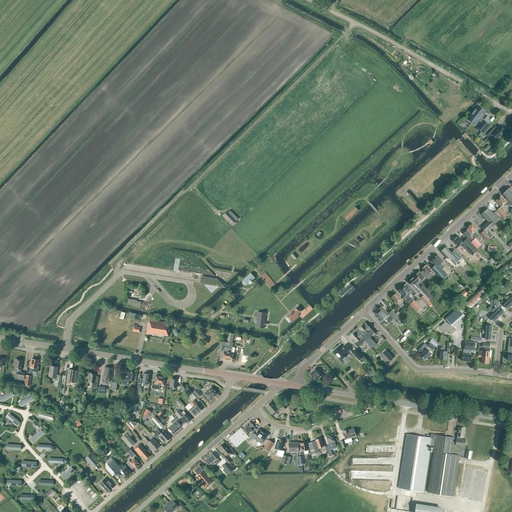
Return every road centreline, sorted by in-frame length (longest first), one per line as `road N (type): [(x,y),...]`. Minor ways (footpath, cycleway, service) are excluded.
road 1 (secondary): [(230,376),(0,338)]
road 2 (unclassified): [(511,111),(309,0)]
road 3 (secondary): [(511,420),(295,386)]
road 4 (tertiary): [(364,314),(511,175)]
road 5 (unclassified): [(94,511),(220,400),(230,376)]
road 6 (residential): [(364,314),(414,368),(496,374)]
road 7 (residential): [(138,511),(251,411)]
